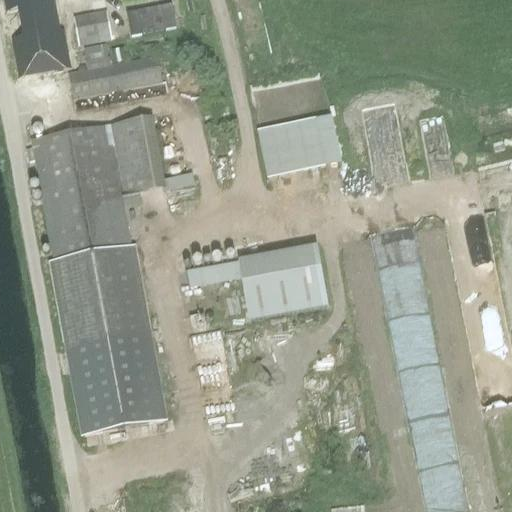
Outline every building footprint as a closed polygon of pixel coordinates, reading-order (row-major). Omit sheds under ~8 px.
[(4,0),(20,80),(71,70),(57,0),(4,0)] [(172,7),(127,16),(132,40),(177,31),(172,7)] [(74,20),(79,49),(113,43),(107,14),(74,20)] [(73,102),(163,85),(155,46),(130,50),(133,62),(110,67),(107,49),(84,53),(88,73),(68,76),(73,102)] [(153,121),(110,129),(123,201),(167,193),(153,121)] [(312,122),(298,125),(308,174),(322,171),(312,122)] [(109,129),(32,143),(54,265),(49,266),(81,439),(168,423),(136,250),(131,251),(123,201),(109,129)] [(258,133),(268,182),(281,179),(271,131),(258,133)] [(318,249),(239,263),(249,323),(328,309),(318,249)]
